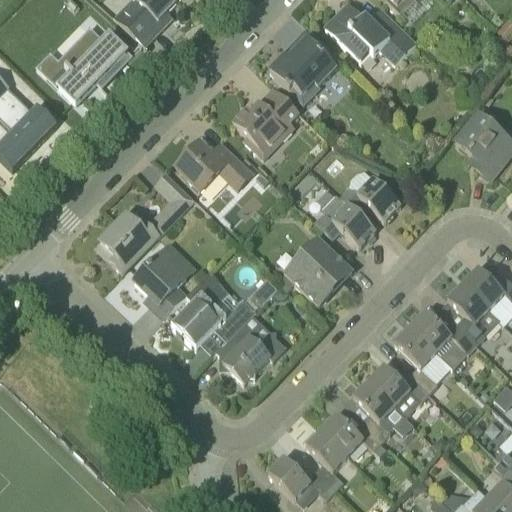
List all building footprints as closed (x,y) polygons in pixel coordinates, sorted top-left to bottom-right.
[(178,7),(170,0),(137,0),(114,24),(144,53),(172,23),(167,18),(178,7)] [(412,2),(413,0),(384,0),(389,4),(386,7),(399,20),(415,5),(412,2)] [(395,70),(417,48),(387,19),(374,31),(364,21),(362,24),(348,10),(325,34),(361,69),(370,60),(373,63),(380,56),(395,70)] [(496,37),(498,38),(508,47),(511,41),(511,26),(508,23),(496,37)] [(310,35),(303,42),(269,77),(289,96),(303,110),(320,93),(318,92),(342,67),(310,35)] [(91,37),(60,69),(59,70),(72,82),(58,96),(77,114),(98,92),(128,60),(109,42),(103,49),(91,37)] [(0,86),(0,127),(13,140),(0,153),(0,164),(15,179),(58,133),(38,114),(32,120),(9,98),(10,96),(0,86)] [(288,129),(298,118),(273,94),(250,119),(246,115),(233,129),(245,140),(242,143),(264,164),(293,133),(288,129)] [(511,158),(511,146),(478,121),(456,150),(473,163),(469,168),(491,185),(511,158)] [(238,195),(251,180),(221,151),(211,161),(199,149),(175,174),(200,198),(220,178),(238,195)] [(156,191),(182,217),(194,205),(167,180),(156,191)] [(340,202),(348,210),(357,218),(365,210),(384,228),(401,211),(373,184),(357,201),(349,192),(340,202)] [(321,216),(324,218),(315,228),(332,244),(340,236),(359,254),(376,236),(357,218),(348,210),(340,202),(338,203),(335,201),(321,216)] [(111,268),(123,279),(159,242),(147,231),(142,236),(126,222),(101,248),(116,262),(111,268)] [(287,296),(295,288),(319,312),(353,278),(318,244),(285,279),(278,287),(287,296)] [(164,324),(185,303),(187,301),(179,293),(188,284),(172,269),(180,261),(170,251),(135,287),(158,310),(154,314),(164,324)] [(462,291),(499,326),(499,325),(490,316),(505,300),(511,307),(511,289),(505,283),(496,291),(479,274),(462,291)] [(227,347),(232,342),(253,321),(256,317),(264,309),(252,298),(245,306),(242,304),(225,322),(215,312),(228,300),(209,277),(203,283),(187,301),(185,303),(192,309),(171,330),(196,354),(214,335),(227,347)] [(499,326),(462,291),(448,306),(465,323),(457,332),(476,351),(485,342),(484,341),(499,326)] [(476,351),(457,332),(449,340),(426,317),(410,333),(437,359),(452,343),(469,359),(476,351)] [(270,337),(253,321),(232,342),(241,350),(223,369),(244,389),(269,363),(273,366),(286,353),(276,343),(276,337),(270,337)] [(430,399),(438,390),(431,383),(445,368),(437,359),(410,333),(395,349),(418,372),(410,380),(430,399)] [(369,387),(395,413),(411,397),(422,408),(430,399),(410,380),(402,388),(384,371),(369,387)] [(395,413),(369,387),(353,403),(371,420),(362,429),(382,448),(391,439),(389,437),(395,430),(387,422),(395,413)] [(511,390),(497,404),(511,421),(511,390)] [(382,448),(362,429),(355,437),(337,420),(321,436),(348,462),(364,446),(374,456),(376,455),(381,460),(388,453),(382,448)] [(348,462),(321,436),(306,452),(324,469),(315,478),(335,497),(344,488),(333,477),(348,462)] [(501,468),(511,479),(511,456),(509,459),(503,453),(495,462),(501,468)] [(311,489),(319,497),(327,505),(335,497),(315,478),(308,485),(284,463),(268,479),(295,505),(311,489)] [(511,511),(511,479),(501,468),(493,477),(503,487),(489,502),(479,493),(478,494),(497,511),(511,511)] [(438,502),(448,511),(497,511),(478,494),(464,509),(463,508),(459,511),(449,511),(439,502),(438,502)] [(306,511),(316,511),(325,504),(320,498),(306,511)] [(448,511),(438,502),(434,507),(438,510),(435,511),(448,511)]
